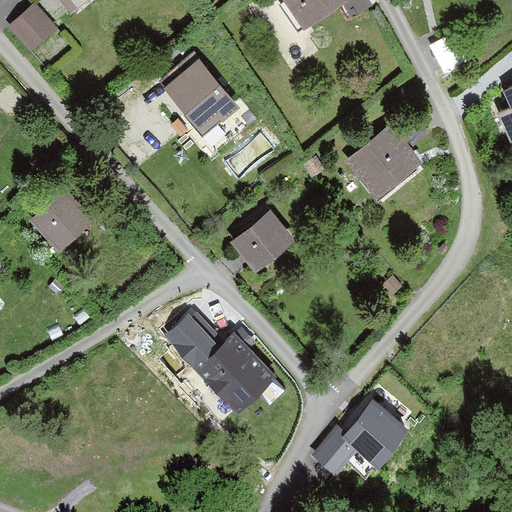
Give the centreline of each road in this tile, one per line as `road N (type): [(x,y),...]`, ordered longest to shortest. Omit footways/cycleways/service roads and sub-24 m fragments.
road 1 (residential): [(328,404),(449,268),(472,214),(460,145),(387,0)]
road 2 (residential): [(0,54),(208,270)]
road 3 (residential): [(0,392),(208,270)]
road 4 (residential): [(208,270),(328,404)]
road 5 (residential): [(328,404),(268,511)]
